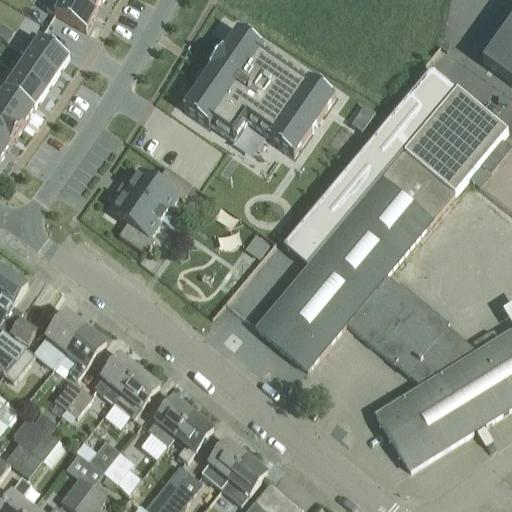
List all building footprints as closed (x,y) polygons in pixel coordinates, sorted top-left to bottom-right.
[(87,36),(97,17),(65,0),(55,19),(87,36)] [(65,0),(97,17),(105,0),(65,0)] [(511,21),(481,66),(511,87),(511,21)] [(263,137),(289,155),(333,91),(307,73),(306,75),(259,43),(260,42),(236,25),(217,52),(216,51),(203,70),(205,71),(177,112),(203,129),(204,128),(227,143),(242,121),(264,136),(263,137)] [(40,43),(29,60),(58,80),(70,63),(40,43)] [(58,80),(29,60),(17,77),(47,97),(58,80)] [(308,376),(347,328),(386,280),(432,225),(454,199),(468,182),(479,169),(507,135),(456,93),(430,72),(284,249),(310,270),(257,333),(308,376)] [(47,97),(17,77),(6,94),(35,114),(47,97)] [(0,114),(24,131),(35,114),(6,94),(0,102),(0,114)] [(355,121),(365,127),(372,118),(362,111),(355,121)] [(24,131),(0,114),(0,140),(12,149),(24,131)] [(0,165),(12,149),(0,140),(0,165)] [(491,179),(479,169),(468,182),(480,192),(491,179)] [(125,188),(116,201),(120,203),(111,216),(130,230),(122,242),(146,259),(155,246),(150,243),(179,202),(183,205),(189,195),(165,179),(157,191),(138,179),(130,191),(125,188)] [(247,251),(260,260),(270,246),(256,237),(247,251)] [(0,354),(16,366),(28,353),(8,339),(23,317),(14,311),(28,290),(3,273),(0,277),(0,333),(2,335),(0,337),(0,354)] [(511,413),(511,335),(478,357),(447,332),(450,329),(400,287),(398,290),(386,280),(347,328),(422,391),(376,420),(411,476),(511,413)] [(54,374),(66,359),(87,333),(67,317),(38,353),(46,360),(42,365),(54,374)] [(20,324),(11,337),(28,348),(37,335),(20,324)] [(107,349),(87,333),(66,359),(76,367),(69,377),(79,385),(107,349)] [(28,353),(16,366),(4,379),(14,387),(36,360),(28,353)] [(16,366),(0,354),(0,376),(4,379),(16,366)] [(95,393),(114,408),(140,376),(121,360),(95,393)] [(160,392),(140,376),(114,408),(135,424),(160,392)] [(56,406),(67,414),(83,394),(73,385),(56,406)] [(94,402),(83,394),(67,414),(78,423),(94,402)] [(0,423),(9,430),(21,414),(0,397),(0,423)] [(168,451),(177,442),(176,441),(194,419),(174,403),(148,435),(168,451)] [(35,427),(49,437),(55,428),(42,418),(35,427)] [(176,441),(177,442),(186,449),(178,459),(188,467),(214,435),(194,419),(176,441)] [(49,437),(35,427),(28,421),(12,442),(33,458),(49,437)] [(60,445),(49,437),(33,458),(49,469),(63,450),(59,447),(60,445)] [(103,478),(120,456),(106,446),(97,457),(85,447),(77,458),(89,468),(90,467),(99,474),(103,478)] [(211,485),(222,494),(247,462),(228,446),(202,478),(211,485)] [(120,456),(103,478),(104,479),(107,481),(114,486),(118,489),(135,468),(120,456)] [(0,484),(11,470),(0,461),(0,484)] [(268,478),(247,462),(222,494),(232,502),(242,510),(268,478)] [(166,511),(194,480),(181,470),(146,511),(166,511)] [(85,486),(94,492),(104,479),(103,478),(99,474),(94,481),(91,478),(85,486)] [(129,497),(138,486),(129,478),(120,489),(129,497)] [(183,511),(203,487),(194,480),(166,511),(183,511)] [(110,492),(114,486),(107,481),(103,486),(110,492)] [(63,508),(68,511),(79,511),(94,493),(94,492),(85,486),(82,483),(63,508)] [(0,511),(31,511),(22,504),(32,491),(22,484),(0,511)] [(250,511),(300,511),(271,488),(250,511)] [(99,511),(107,502),(94,493),(79,511),(99,511)]
